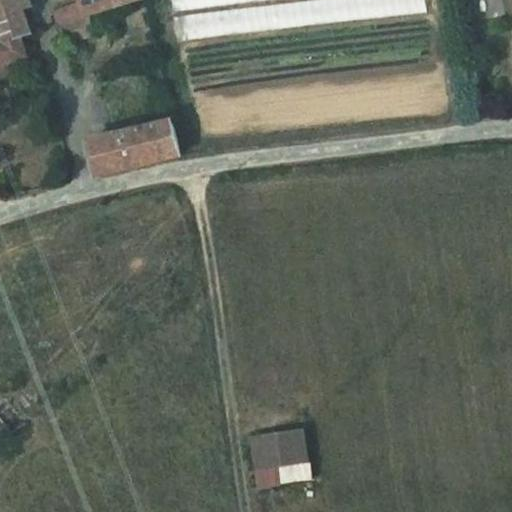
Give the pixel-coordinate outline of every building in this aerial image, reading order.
[(0,0),(0,18),(21,11),(17,0),(78,0),(80,7),(44,20),(48,34),(55,31),(87,19),(145,0),(0,0)] [(175,0),(179,36),(428,15),(426,0),(175,0)] [(22,43),(32,40),(21,11),(0,18),(0,47),(1,50),(0,50),(0,70),(28,62),(22,43)] [(87,19),(55,31),(63,51),(95,39),(87,19)] [(102,179),(184,159),(177,128),(93,146),(102,179)] [(312,437),(261,444),(268,495),(319,486),(312,437)]
